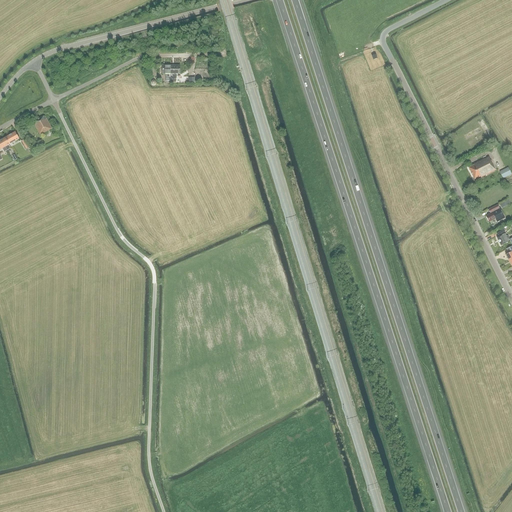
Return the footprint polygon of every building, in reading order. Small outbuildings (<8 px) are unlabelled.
[(170,66),(170,81),(176,81),(176,74),(180,74),(180,66),(170,66)] [(40,135),(52,129),(45,116),(36,120),(37,122),(34,123),(40,135)] [(6,138),(10,144),(19,139),(15,132),(6,138)] [(7,146),(10,144),(6,138),(1,140),(7,150),(9,149),(7,146)] [(490,160),(488,156),(474,164),(474,165),(469,168),(474,179),(480,177),(481,178),(496,170),(491,160),(490,160)] [(503,178),(511,174),(508,167),(500,172),(503,178)] [(509,200),(500,204),(502,208),(511,203),(509,200)] [(488,209),(490,214),(500,209),(498,205),(488,209)] [(497,222),(505,218),(500,208),(500,209),(490,214),(486,216),(489,222),(495,218),(497,222)] [(506,236),(505,233),(497,238),(501,246),(509,242),(508,239),(509,239),(509,238),(508,236),(507,235),(506,236)]
